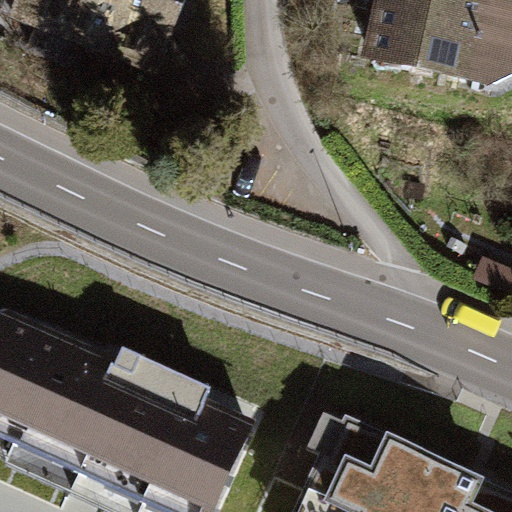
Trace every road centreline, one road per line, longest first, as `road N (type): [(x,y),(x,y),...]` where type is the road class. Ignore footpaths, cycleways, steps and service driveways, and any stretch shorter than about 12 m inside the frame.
road 1 (secondary): [(448,342),(231,263),(0,159)]
road 2 (residential): [(448,342),(402,266),(294,128),(271,75),(263,0)]
